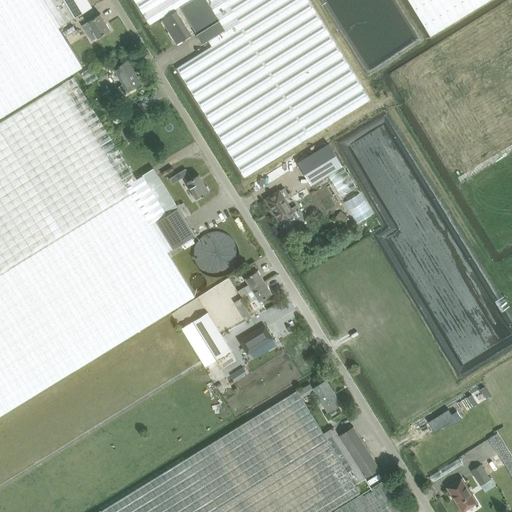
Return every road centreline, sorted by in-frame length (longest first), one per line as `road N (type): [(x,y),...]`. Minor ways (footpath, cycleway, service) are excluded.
road 1 (unclassified): [(428,511),(112,0)]
road 2 (track): [(233,192),(377,105)]
